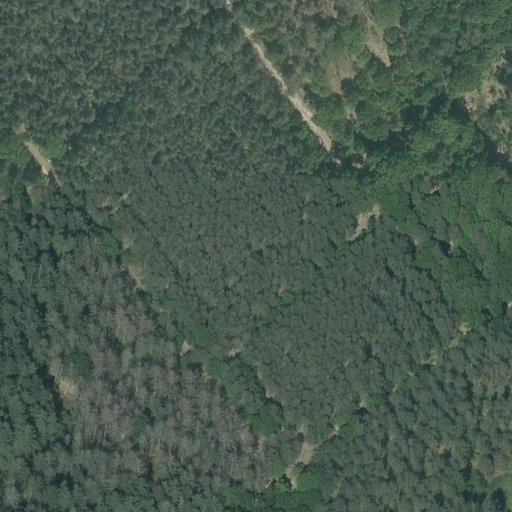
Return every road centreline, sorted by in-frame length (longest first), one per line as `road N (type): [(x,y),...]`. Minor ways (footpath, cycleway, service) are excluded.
road 1 (track): [(56,158),(312,511)]
road 2 (track): [(236,0),(59,145),(56,158)]
